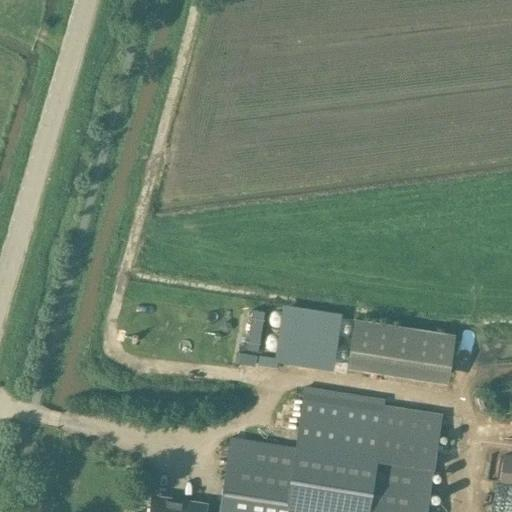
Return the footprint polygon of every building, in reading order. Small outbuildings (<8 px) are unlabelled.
[(334,370),(342,312),(282,304),(276,355),(241,350),(240,358),(334,370)] [(354,319),(347,358),(446,373),(452,334),(354,319)] [(425,511),(439,413),(384,405),(303,392),(294,447),(230,436),(217,511),(425,511)] [(511,456),(500,455),(498,481),(511,482),(511,456)] [(511,511),(511,483),(507,483),(501,511),(511,511)] [(151,496),(149,511),(204,511),(206,504),(151,496)]
